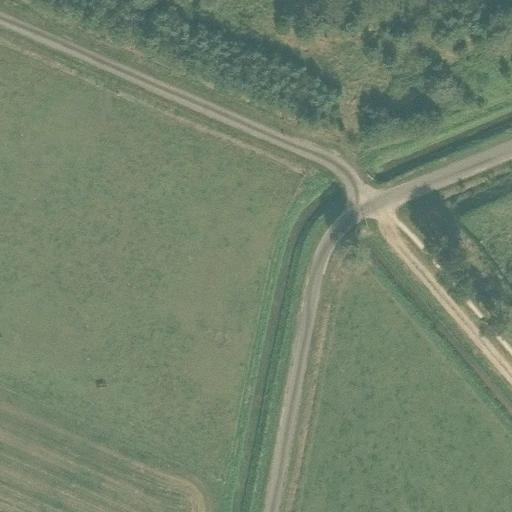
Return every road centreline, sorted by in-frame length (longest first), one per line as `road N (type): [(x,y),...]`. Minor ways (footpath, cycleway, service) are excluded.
road 1 (unclassified): [(372,205),(345,173),(0,18)]
road 2 (unclassified): [(271,511),(318,273),(336,223),(372,205)]
road 3 (track): [(372,205),(511,369)]
road 4 (unclassified): [(372,205),(511,148)]
